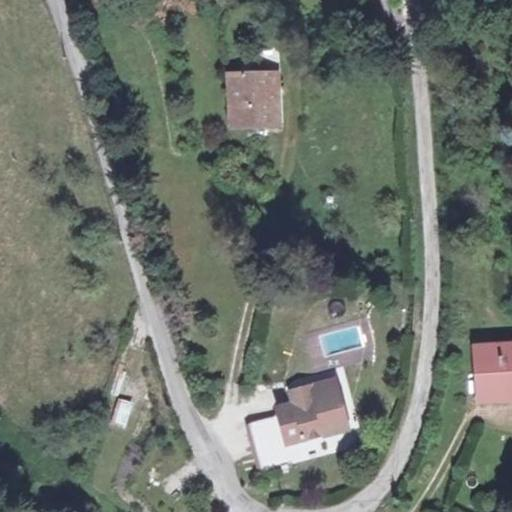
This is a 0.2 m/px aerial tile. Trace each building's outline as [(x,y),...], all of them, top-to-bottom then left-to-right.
[(240,72),(242,117),(288,115),(286,70),(240,72)] [(511,356),(479,357),(480,398),(511,397),(511,356)] [(307,394),(308,399),(352,387),(350,382),(307,394)] [(322,438),(338,433),(336,428),(360,422),(352,387),(308,399),(311,408),(313,415),(292,420),(268,426),(279,474),(310,467),(305,447),(324,441),(322,438)] [(110,426),(126,430),(132,403),(116,399),(110,426)] [(290,413),(292,420),(313,415),(311,408),(290,413)] [(363,432),(360,422),(336,428),(338,433),(340,438),(363,432)]
